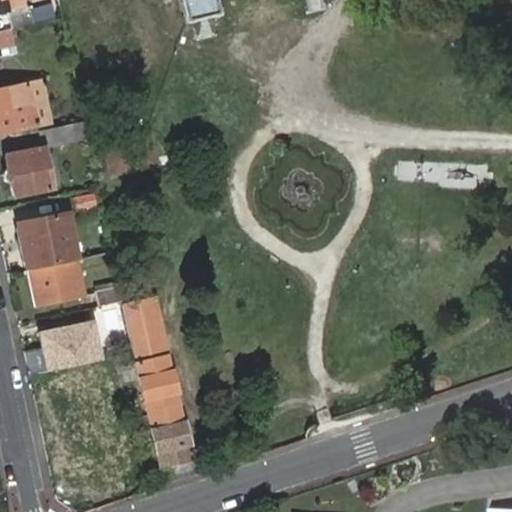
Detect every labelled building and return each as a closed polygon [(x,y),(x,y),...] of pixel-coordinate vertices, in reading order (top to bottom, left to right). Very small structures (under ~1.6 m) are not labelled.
[(0,0),(0,14),(7,13),(10,31),(60,20),(56,2),(12,12),(9,0),(0,0)] [(72,0),(93,90),(135,81),(116,0),(72,0)] [(177,0),(182,23),(215,16),(211,0),(177,0)] [(0,48),(13,46),(10,31),(0,32),(0,48)] [(27,86),(37,127),(49,124),(40,83),(27,86)] [(0,134),(37,127),(27,86),(0,91),(0,134)] [(42,149),(87,140),(83,124),(38,133),(42,149)] [(100,145),(107,176),(152,165),(145,134),(100,145)] [(88,148),(95,179),(107,176),(100,145),(88,148)] [(51,190),(42,149),(5,157),(7,170),(6,170),(4,171),(3,173),(2,174),(1,177),(2,179),(2,180),(3,182),(5,184),(7,185),(9,184),(10,184),(12,198),(51,190)] [(101,206),(99,193),(70,200),(72,213),(101,206)] [(26,272),(77,261),(67,215),(16,225),(26,272)] [(84,298),(77,261),(26,272),(34,309),(84,298)] [(123,305),(155,298),(152,283),(120,289),(123,303),(123,305)] [(123,303),(120,289),(119,288),(94,293),(98,308),(123,303)] [(163,486),(195,475),(155,298),(123,305),(127,322),(134,353),(163,486)] [(48,373),(100,361),(92,325),(44,335),(48,352),(44,353),(48,373)] [(50,389),(68,490),(127,480),(109,378),(50,389)]
